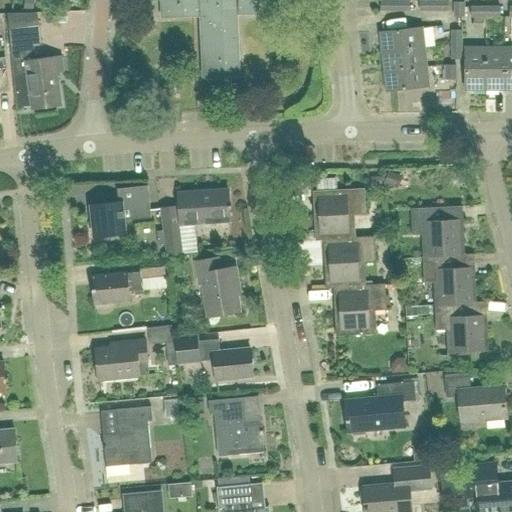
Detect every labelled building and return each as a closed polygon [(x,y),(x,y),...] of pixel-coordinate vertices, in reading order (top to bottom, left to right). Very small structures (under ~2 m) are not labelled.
[(24,0),(24,11),(33,12),(34,0),(24,0)] [(163,0),(165,16),(202,15),(205,78),(240,76),(237,14),(286,12),(285,0),(163,0)] [(395,11),(394,0),(380,0),(380,11),(395,11)] [(394,0),(395,11),(410,11),(409,0),(394,0)] [(434,11),(434,0),(419,0),(420,11),(434,11)] [(434,0),(434,11),(449,11),(448,0),(434,0)] [(454,17),(465,16),(464,2),(454,2),(454,17)] [(485,17),(486,6),(471,6),(471,17),(485,17)] [(486,6),(485,17),(500,17),(500,6),(486,6)] [(382,53),(426,48),(424,28),(380,33),(382,53)] [(451,44),(462,44),(462,30),(451,30),(451,44)] [(11,36),(14,77),(28,75),(33,109),(62,105),(57,72),(64,72),(62,55),(54,56),(55,58),(36,61),(32,33),(11,36)] [(462,44),(451,44),(451,59),(462,59),(462,44)] [(486,91),(486,47),(466,47),(466,91),(486,91)] [(486,47),(486,91),(505,91),(505,47),(486,47)] [(384,72),(428,67),(426,48),(382,53),(384,72)] [(445,79),(456,80),(456,64),(445,64),(445,79)] [(428,67),(384,72),(386,92),(431,87),(428,67)] [(6,68),(0,69),(0,92),(9,91),(6,68)] [(184,76),(171,82),(178,99),(192,93),(184,76)] [(316,178),(317,190),(314,190),(316,240),(324,239),(353,238),(352,214),(366,214),(365,187),(336,189),(336,177),(316,178)] [(128,234),(126,220),(151,217),(148,185),(117,189),(119,204),(92,206),(95,237),(128,234)] [(181,225),(182,225),(232,221),(230,190),(180,194),(181,207),(163,209),(168,256),(185,254),(181,225)] [(423,257),(464,255),(462,206),(410,209),(412,235),(421,235),(423,257)] [(333,287),(360,286),(359,263),(377,262),(375,237),(353,238),(324,239),(327,287),(333,287)] [(435,306),(476,303),(473,254),(464,255),(423,257),(424,284),(434,284),(435,306)] [(143,271),(144,278),(166,276),(164,256),(140,259),(141,271),(143,271)] [(210,317),(240,312),(236,289),(240,288),(237,268),(221,270),(219,258),(198,261),(201,284),(205,284),(210,317)] [(145,289),(144,278),(143,271),(141,271),(128,273),(128,271),(92,275),(95,303),(131,299),(130,290),(145,289)] [(385,284),(360,286),(333,287),(336,336),(377,334),(376,311),(387,310),(385,284)] [(486,303),(476,303),(435,306),(436,331),(447,331),(449,353),(488,351),(486,303)] [(417,306),(409,306),(409,316),(417,315),(417,306)] [(178,364),(175,340),(174,340),(172,325),(148,328),(149,344),(166,342),(168,366),(178,364)] [(187,363),(197,361),(216,360),(218,379),(254,376),(252,347),(220,350),(219,338),(199,340),(198,334),(175,336),(175,340),(178,364),(187,363)] [(139,363),(148,362),(149,362),(147,340),(124,342),(124,347),(97,349),(99,379),(140,375),(139,363)] [(139,363),(140,375),(149,374),(148,362),(139,363)] [(446,398),(459,397),(461,422),(507,419),(504,386),(471,389),(470,377),(445,379),(446,398)] [(391,402),(403,401),(416,400),(414,381),(377,385),(378,397),(345,400),(348,432),(393,428),(391,402)] [(179,397),(166,398),(167,414),(180,413),(179,397)] [(211,414),(216,414),(220,455),(265,451),(262,419),(240,421),(238,397),(209,400),(211,414)] [(125,433),(103,435),(107,467),(153,462),(149,421),(154,420),(152,406),(122,409),(125,433)] [(0,462),(19,460),(15,428),(0,430),(0,462)] [(495,462),(464,465),(467,498),(476,497),(477,511),(511,511),(511,482),(497,484),(495,462)] [(396,474),(397,483),(363,487),(365,511),(411,511),(410,493),(434,491),(432,470),(396,474)] [(216,487),(218,511),(270,511),(270,506),(248,508),(246,484),(216,487)] [(128,511),(163,511),(162,491),(127,495),(128,511)]
